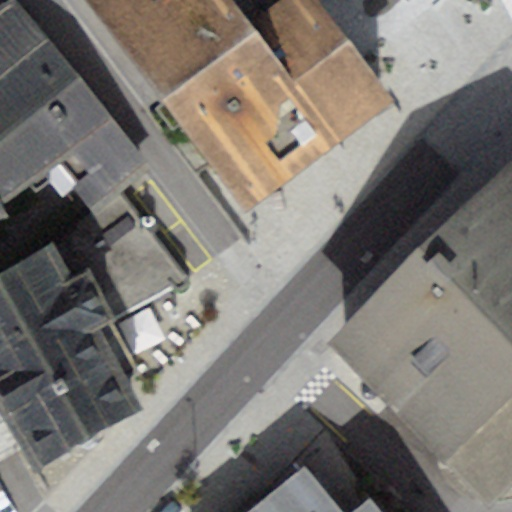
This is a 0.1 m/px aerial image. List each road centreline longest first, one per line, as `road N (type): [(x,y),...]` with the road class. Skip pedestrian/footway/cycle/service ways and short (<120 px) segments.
road 1 (residential): [(285,319),(68,0)]
road 2 (tertiary): [(511,84),(285,319)]
road 3 (tertiary): [(285,319),(105,511)]
road 4 (residential): [(285,319),(458,511)]
